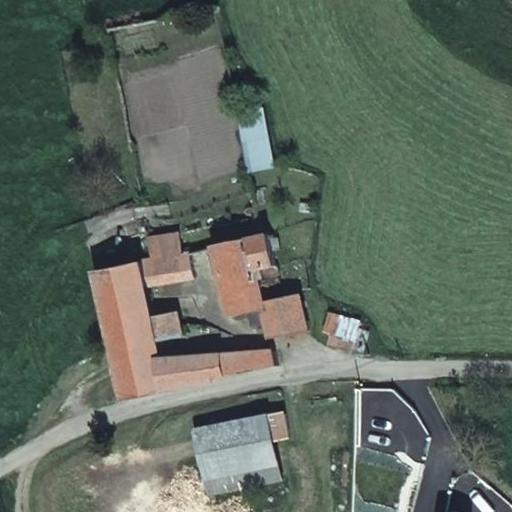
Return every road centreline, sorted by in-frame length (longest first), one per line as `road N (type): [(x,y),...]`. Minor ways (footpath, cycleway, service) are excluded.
road 1 (unclassified): [(511,371),(338,365),(85,425),(0,471)]
road 2 (unknown): [(409,368),(454,436),(487,511)]
